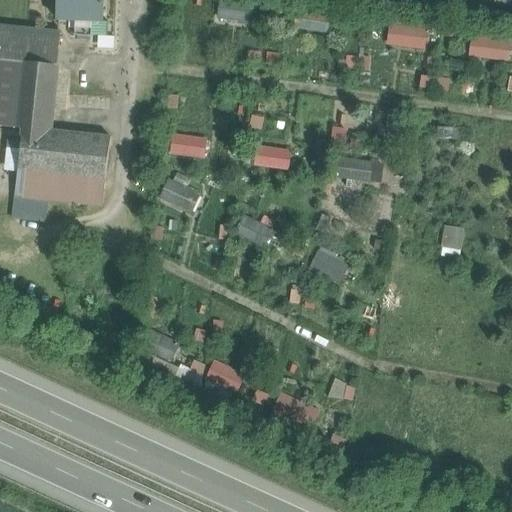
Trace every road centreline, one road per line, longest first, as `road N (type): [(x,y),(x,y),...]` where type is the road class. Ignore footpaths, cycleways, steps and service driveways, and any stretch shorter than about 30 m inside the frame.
road 1 (track): [(511,393),(380,368),(112,238)]
road 2 (track): [(125,64),(511,117)]
road 3 (motorway): [(269,511),(0,389)]
road 4 (motorway): [(0,441),(150,511)]
